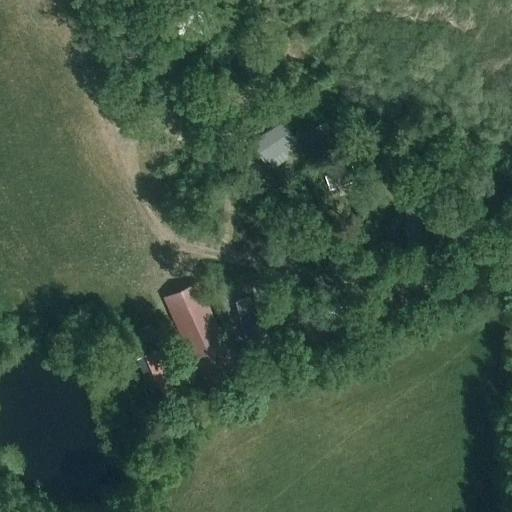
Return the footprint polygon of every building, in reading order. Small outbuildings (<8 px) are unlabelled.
[(121,37),(123,55),(149,55),(149,22),(136,23),(135,38),(121,37)] [(272,73),(275,55),(241,51),(239,69),(272,73)] [(297,143),(283,122),(251,143),(265,165),(297,143)] [(355,179),(350,165),(326,173),(331,187),(355,179)] [(390,191),(390,217),(414,217),(414,191),(390,191)] [(200,281),(164,296),(203,389),(239,374),(200,281)] [(250,297),(237,300),(248,341),(262,337),(250,297)] [(139,329),(145,342),(158,337),(153,324),(150,325),(139,329)] [(169,341),(144,348),(156,384),(185,376),(169,341)] [(245,347),(235,350),(238,361),(249,358),(245,347)]
